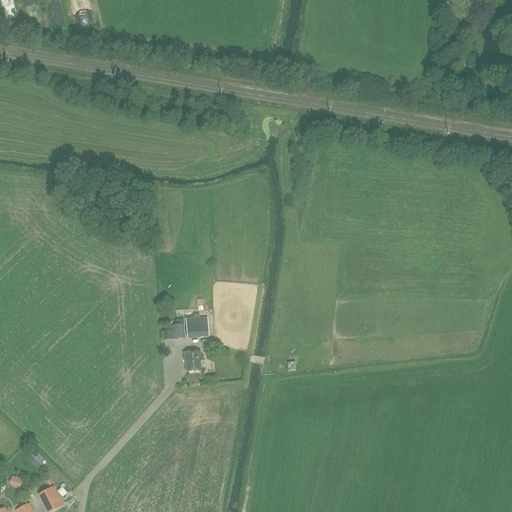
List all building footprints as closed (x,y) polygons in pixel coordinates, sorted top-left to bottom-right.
[(201,318),(186,319),(187,338),(209,337),(208,321),(201,322),(201,318)] [(184,339),(183,326),(174,327),(175,340),(184,339)] [(187,373),(202,372),(200,352),(184,353),(185,363),(186,363),(187,373)] [(41,463),(47,458),(37,448),(31,452),(41,463)] [(13,473),(10,480),(20,485),(23,477),(13,473)] [(62,494),(68,491),(65,485),(59,487),(62,494)] [(54,488),(39,495),(47,511),(51,511),(63,506),(54,488)]
